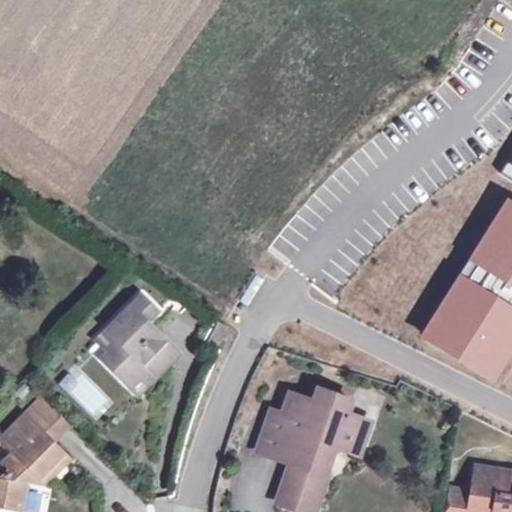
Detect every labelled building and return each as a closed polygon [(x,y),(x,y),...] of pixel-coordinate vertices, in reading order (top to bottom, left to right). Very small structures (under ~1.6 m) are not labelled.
[(511,355),(511,209),(503,204),(426,340),(498,380),(511,355)] [(139,298),(97,341),(109,352),(102,360),(124,382),(143,363),(155,375),(176,355),(144,323),(154,313),(139,298)] [(225,327),(215,321),(203,338),(213,345),(225,327)] [(155,375),(143,363),(124,382),(136,394),(155,375)] [(282,416),(270,412),(257,453),(291,465),(278,504),(301,511),(316,511),(327,475),(310,469),(319,441),(359,455),(370,423),(344,414),(349,401),(316,390),(311,404),(288,396),(282,416)] [(40,399),(23,415),(51,443),(67,426),(40,399)] [(0,439),(0,440),(12,454),(3,463),(0,466),(0,507),(20,509),(23,481),(32,472),(36,477),(46,468),(51,474),(67,458),(51,443),(23,415),(0,439)] [(51,474),(46,468),(36,477),(42,483),(51,474)] [(511,511),(511,474),(479,469),(475,494),(471,511),(511,511)] [(471,511),(475,494),(453,491),(449,511),(471,511)]
